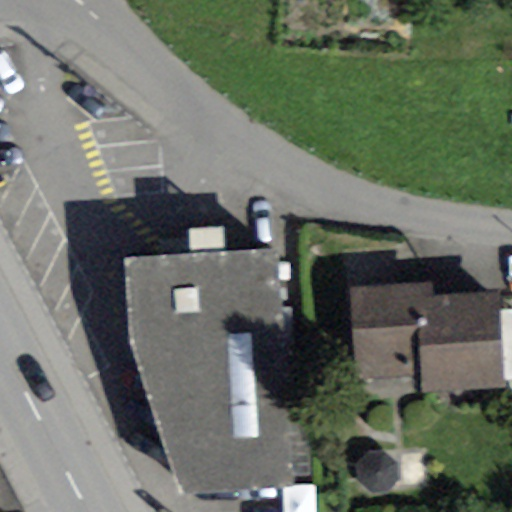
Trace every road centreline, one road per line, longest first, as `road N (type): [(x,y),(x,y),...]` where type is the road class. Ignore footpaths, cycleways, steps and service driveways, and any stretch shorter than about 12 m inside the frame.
road 1 (residential): [(64,0),(224,126),(413,211),(511,230)]
road 2 (secondary): [(0,341),(87,511)]
